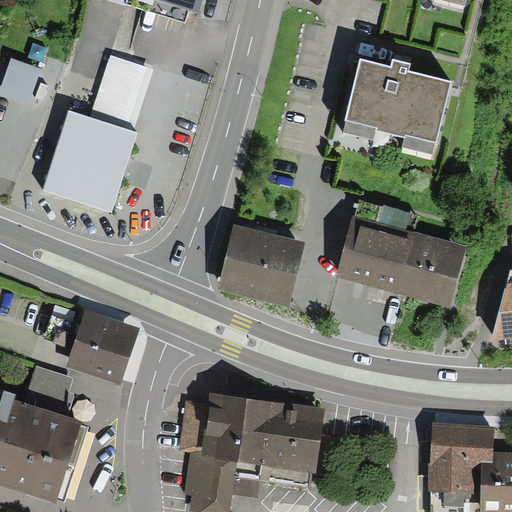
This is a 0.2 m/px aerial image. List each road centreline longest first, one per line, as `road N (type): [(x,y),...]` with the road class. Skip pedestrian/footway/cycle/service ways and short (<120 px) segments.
road 1 (primary): [(511,376),(363,362),(171,293)]
road 2 (primary): [(174,326),(356,389),(511,408)]
road 3 (residential): [(171,293),(229,129),(261,0)]
road 4 (primary): [(0,244),(174,326)]
road 5 (residential): [(174,326),(144,426),(149,511)]
road 6 (primary): [(171,293),(43,241),(0,233)]
